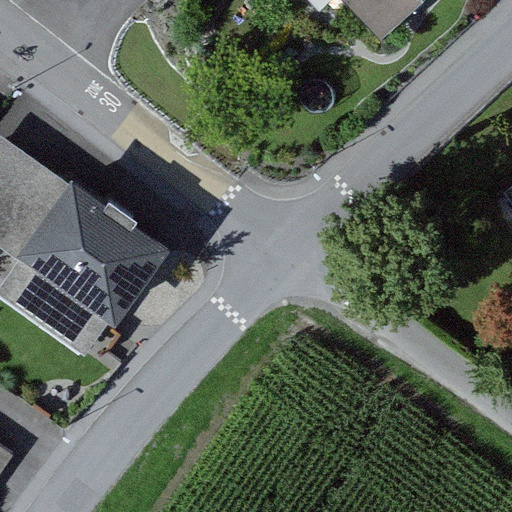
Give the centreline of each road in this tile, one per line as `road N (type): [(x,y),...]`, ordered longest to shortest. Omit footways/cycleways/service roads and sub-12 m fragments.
road 1 (residential): [(0,21),(169,162),(283,244)]
road 2 (residential): [(74,511),(283,244)]
road 3 (residential): [(283,244),(511,41)]
road 4 (residential): [(283,244),(511,410)]
